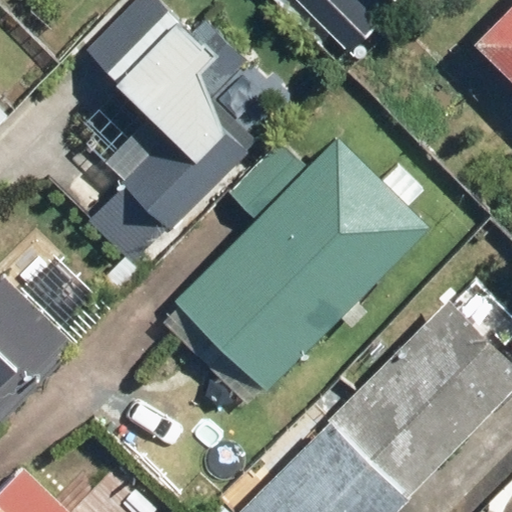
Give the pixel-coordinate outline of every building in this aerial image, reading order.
[(164,0),(130,0),(86,44),(169,127),(120,175),(125,181),(86,219),(127,260),(164,223),(168,226),(248,148),(199,99),(245,54),(203,12),(189,26),(164,0)] [(511,0),(508,0),(473,38),(511,75),(511,0)] [(252,212),(172,294),(264,384),(426,221),(334,130),(306,159),(283,136),(230,190),(252,212)] [(0,414),(72,342),(1,271),(0,271),(0,414)] [(511,357),(445,292),(232,509),(235,511),(381,511),(511,379),(511,357)] [(105,422),(75,453),(131,506),(161,474),(105,422)] [(0,511),(70,511),(18,461),(0,480),(0,511)]
